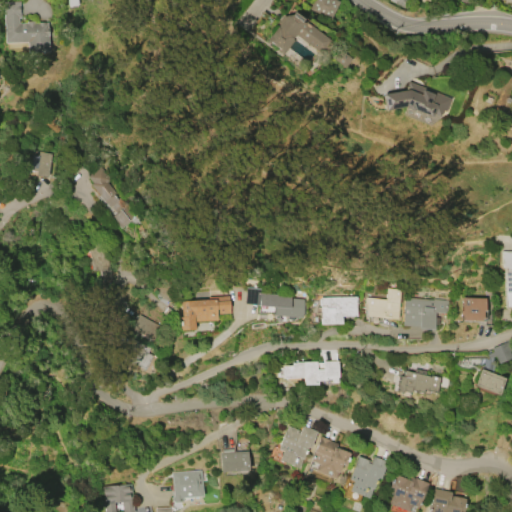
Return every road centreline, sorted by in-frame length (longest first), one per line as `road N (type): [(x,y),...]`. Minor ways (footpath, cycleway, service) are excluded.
road 1 (residential): [(511,479),(492,466),(445,466),(276,402),(130,412),(99,388),(75,331),(54,307),(31,312),(19,325),(0,371)]
road 2 (residential): [(511,332),(462,346),(302,343),(257,350),(138,398),(130,412)]
road 3 (tertiary): [(363,0),(402,22),(511,27)]
